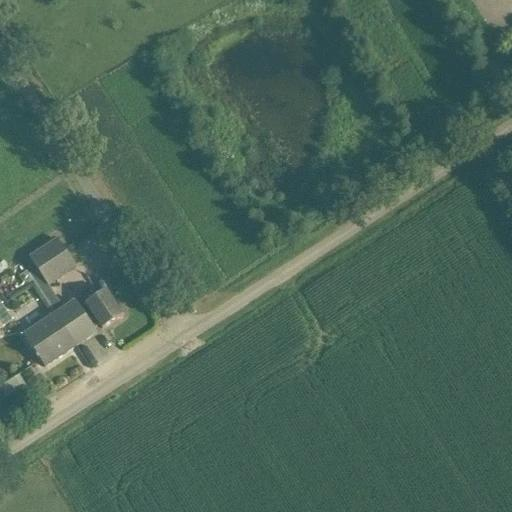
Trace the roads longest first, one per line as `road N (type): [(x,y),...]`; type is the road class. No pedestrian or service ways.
road 1 (unclassified): [(180,343),(511,133)]
road 2 (unclassified): [(0,53),(180,343)]
road 3 (unclassified): [(0,458),(180,343)]
